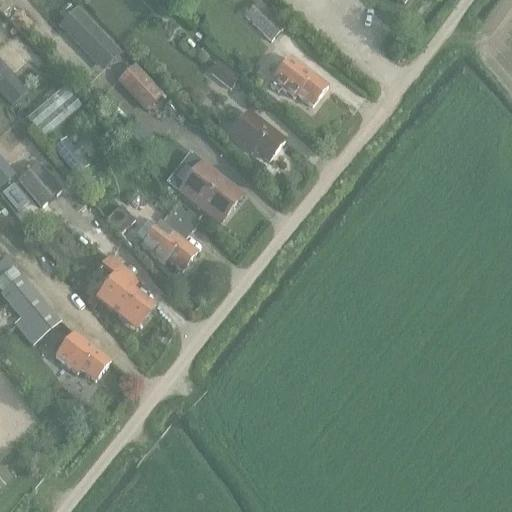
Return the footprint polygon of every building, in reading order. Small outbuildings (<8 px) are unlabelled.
[(258,4),(245,17),(270,43),(284,30),(258,4)] [(72,32),(106,68),(120,55),(87,19),(79,11),(65,25),(72,32)] [(0,57),(0,91),(14,107),(31,91),(0,57)] [(277,96),(281,91),(294,101),(297,98),(312,109),(328,90),(291,61),(272,84),(269,88),(277,96)] [(210,75),(231,92),(240,81),(219,64),(210,75)] [(146,111),(160,97),(134,69),(119,83),(146,111)] [(81,94),(94,108),(104,99),(92,85),(81,94)] [(64,87),(29,119),(47,138),(82,107),(64,87)] [(269,164),(285,144),(248,115),(229,139),(251,156),(254,152),(269,164)] [(139,124),(131,134),(146,148),(155,138),(139,124)] [(53,151),(76,179),(89,168),(82,160),(86,156),(77,146),(73,149),(66,140),(53,151)] [(61,192),(37,164),(16,181),(41,210),(61,192)] [(202,165),(180,193),(220,226),(243,198),(202,165)] [(176,206),(164,224),(189,241),(201,223),(176,206)] [(120,237),(135,224),(121,208),(106,222),(120,237)] [(137,236),(147,244),(142,250),(164,267),(167,263),(182,275),(197,255),(160,226),(159,228),(149,220),(137,236)] [(154,310),(133,293),(142,283),(110,258),(101,269),(117,281),(99,304),(121,322),(124,318),(139,329),(154,310)] [(33,348),(61,324),(23,279),(22,280),(6,260),(0,265),(0,292),(3,296),(1,297),(21,321),(15,326),(33,348)] [(95,385),(110,365),(74,336),(55,360),(77,377),(80,373),(95,385)]
